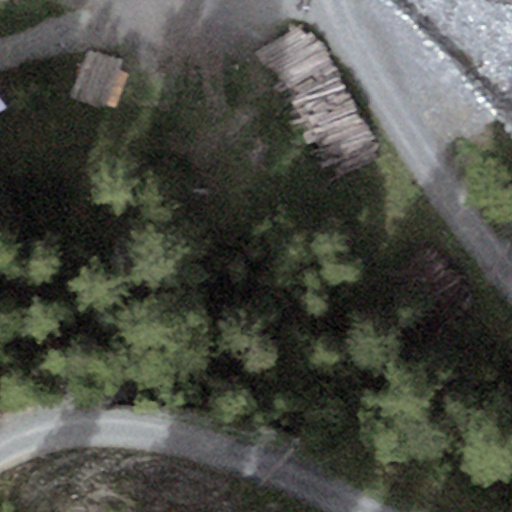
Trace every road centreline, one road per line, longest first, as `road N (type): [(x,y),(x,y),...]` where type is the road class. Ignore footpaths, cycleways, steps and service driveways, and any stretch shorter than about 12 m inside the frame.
road 1 (track): [(371,511),(252,457),(158,433),(80,424),(35,428),(0,447)]
road 2 (track): [(318,0),(337,15),(421,159),(511,278)]
road 3 (track): [(0,58),(136,21)]
